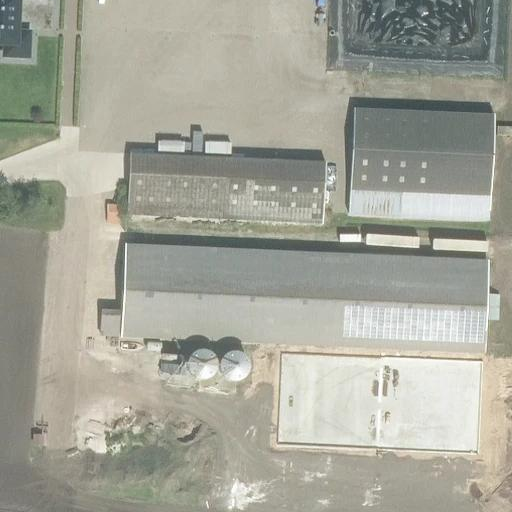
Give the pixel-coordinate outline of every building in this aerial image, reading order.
[(0,0),(0,44),(3,45),(3,57),(28,58),(30,33),(17,32),(18,0),(0,0)] [(353,109),(348,214),(488,220),(492,116),(353,109)] [(327,164),(129,155),(126,217),(324,226),(327,164)] [(115,203),(114,222),(123,223),(124,204),(115,203)] [(101,314),(101,339),(382,349),(483,352),(484,320),(498,321),(499,296),(486,296),(487,289),(488,261),(386,258),(124,249),(122,289),(121,314),(101,314)] [(214,359),(210,354),(204,351),(197,351),(191,354),(187,359),(185,366),(187,372),(191,377),(197,380),(204,380),(210,377),(214,372),(216,366),(214,359)] [(246,361),(242,355),(236,352),(229,352),(223,355),(219,361),(217,367),(219,374),(223,379),(229,382),(236,382),(242,379),(246,374),(248,367),(246,361)] [(280,354),(276,447),(478,456),(482,363),(280,354)]
